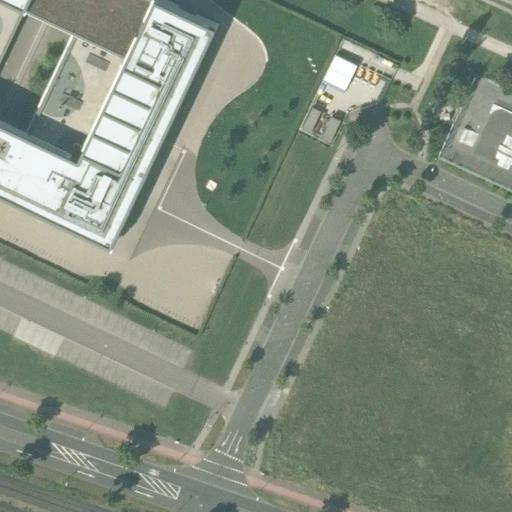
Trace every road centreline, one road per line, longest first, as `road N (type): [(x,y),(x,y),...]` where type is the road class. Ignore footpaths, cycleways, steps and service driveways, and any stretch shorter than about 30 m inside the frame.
road 1 (unclassified): [(511,212),(396,158),(378,156),(362,166),(206,501)]
road 2 (tertiary): [(0,432),(206,501)]
